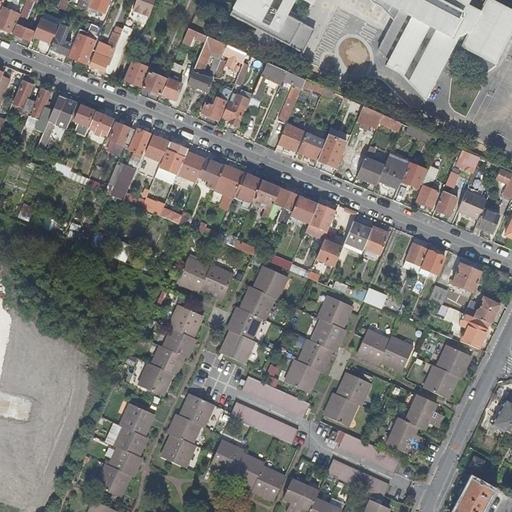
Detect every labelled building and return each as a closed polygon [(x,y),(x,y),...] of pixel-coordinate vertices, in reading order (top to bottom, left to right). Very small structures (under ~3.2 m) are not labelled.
[(24,38),(32,41),(33,37),(36,31),(37,29),(34,28),(33,30),(26,27),(29,21),(27,19),(35,0),(38,2),(38,0),(26,0),(21,14),(13,33),(22,37),(24,38)] [(92,0),(90,6),(105,13),(110,0),(92,0)] [(154,0),(135,0),(132,8),(148,15),(154,0)] [(236,0),(235,3),(232,9),(229,16),(256,29),(252,37),(271,47),(275,40),(303,54),(315,30),(288,16),(295,0),(300,0),(313,5),(315,0),(377,0),(397,11),(377,50),(387,61),(384,67),(398,74),(425,102),(459,38),(462,37),(467,34),(461,47),(496,65),(511,34),(511,9),(493,0),(236,0)] [(0,13),(0,27),(13,33),(21,14),(3,7),(0,13)] [(36,31),(33,37),(40,40),(41,39),(45,40),(44,42),(52,45),(59,27),(41,20),(40,21),(37,29),(36,31)] [(52,45),(51,47),(67,54),(71,44),(68,43),(70,40),(65,38),(69,28),(60,25),(59,27),(52,45)] [(69,56),(88,64),(102,28),(94,25),(91,33),(80,29),(69,56)] [(206,42),(208,37),(189,28),(183,41),(192,45),(195,37),(206,42)] [(121,34),(106,71),(113,75),(129,37),(121,34)] [(224,55),(224,54),(227,48),(210,39),(207,44),(205,44),(188,86),(192,87),(193,85),(198,87),(197,89),(207,94),(215,74),(211,72),(208,78),(202,76),(209,59),(209,58),(212,50),(224,55)] [(243,63),(247,53),(228,45),(227,48),(224,54),(230,57),(227,65),(234,69),(238,60),(243,63)] [(111,56),(97,51),(91,66),(105,71),(111,56)] [(124,80),(143,87),(150,71),(151,68),(132,61),(124,80)] [(243,63),(235,82),(241,85),(249,65),(243,63)] [(282,80),(286,71),(268,63),(262,76),(261,76),(252,98),(260,102),(270,80),(280,84),(282,80)] [(161,95),(168,79),(150,71),(143,87),(161,95)] [(287,124),(303,85),(306,80),(286,71),(282,80),(296,86),(291,99),(289,98),(279,120),(287,124)] [(0,104),(11,75),(3,72),(0,80),(0,104)] [(183,84),(170,78),(163,95),(176,100),(183,84)] [(303,85),(323,94),(325,88),(306,80),(303,85)] [(36,86),(24,81),(14,104),(31,111),(35,102),(28,99),(29,97),(32,97),(36,86)] [(41,88),(32,111),(42,115),(51,93),(41,88)] [(247,109),(251,100),(239,95),(235,104),(230,102),(224,117),(230,120),(229,122),(238,125),(245,108),(247,109)] [(60,96),(53,111),(49,121),(68,129),(78,104),(60,96)] [(217,98),(215,103),(213,106),(211,105),(206,103),(203,112),(220,119),(227,101),(217,98)] [(95,111),(82,106),(75,121),(88,127),(95,111)] [(34,133),(42,137),(49,121),(53,111),(48,109),(45,117),(42,115),(34,133)] [(115,120),(97,112),(89,129),(95,131),(94,134),(101,136),(101,134),(108,137),(115,120)] [(379,123),(399,131),(402,123),(383,114),(379,123)] [(125,146),(133,129),(117,123),(110,140),(125,146)] [(287,124),(279,144),(296,152),(304,132),(287,124)] [(420,137),(422,132),(414,128),(412,134),(420,137)] [(138,132),(133,129),(125,146),(125,148),(130,150),(138,132)] [(138,132),(130,150),(139,154),(138,156),(133,154),(136,161),(137,162),(136,164),(139,165),(152,135),(139,129),(138,132)] [(298,153),(318,161),(326,142),(306,134),(298,153)] [(162,162),(170,143),(154,136),(146,155),(162,162)] [(326,142),(318,161),(335,168),(343,149),(326,142)] [(188,152),(189,150),(173,143),(165,161),(181,168),(188,152)] [(472,174),(479,158),(462,150),(455,166),(472,174)] [(181,168),(179,174),(198,182),(207,160),(188,152),(181,168)] [(377,186),(379,181),(385,166),(365,158),(357,177),(377,186)] [(379,181),(398,189),(402,181),(408,166),(388,158),(385,166),(379,181)] [(220,179),(226,166),(210,159),(204,173),(220,179)] [(50,170),(69,178),(71,171),(72,170),(54,162),(50,170)] [(409,163),(408,166),(402,181),(419,188),(426,170),(409,163)] [(112,196),(124,201),(126,196),(138,169),(125,165),(112,196)] [(245,173),(226,166),(220,179),(217,188),(220,189),(221,186),(237,192),(245,173)] [(439,169),(431,166),(427,176),(435,179),(439,169)] [(462,174),(452,170),(446,186),(453,188),(457,178),(460,179),(462,174)] [(511,199),(511,174),(501,170),(498,179),(503,181),(506,183),(509,184),(504,197),(511,199)] [(71,171),(69,178),(88,186),(90,180),(90,179),(71,171)] [(237,192),(255,200),(263,181),(245,173),(237,192)] [(427,176),(423,186),(424,186),(425,187),(435,179),(427,176)] [(263,181),(255,200),(253,204),(261,207),(263,203),(274,207),(281,189),(263,181)] [(100,191),(106,193),(108,187),(103,185),(100,191)] [(424,186),(417,202),(432,209),(439,193),(425,187),(424,186)] [(294,212),(300,197),(283,190),(277,204),(294,212)] [(484,209),(488,200),(467,191),(458,212),(479,220),(484,209)] [(443,193),(436,210),(451,217),(460,196),(457,195),(456,198),(443,193)] [(221,208),(229,211),(235,197),(231,195),(230,198),(226,196),(221,208)] [(126,196),(124,201),(143,208),(145,203),(126,196)] [(294,212),(292,216),(310,224),(318,204),(300,197),(294,212)] [(158,215),(163,204),(156,201),(151,213),(158,215)] [(318,204),(310,224),(329,232),(337,212),(318,204)] [(159,215),(178,224),(181,216),(162,207),(159,215)] [(479,220),(477,226),(493,233),(501,214),(498,213),(497,215),(484,209),(479,220)] [(198,232),(204,234),(208,225),(202,222),(200,227),(198,232)] [(346,243),(364,250),(368,241),(372,230),(354,223),(346,243)] [(373,228),(372,230),(368,241),(369,241),(365,249),(373,252),(377,244),(381,245),(380,248),(383,249),(389,234),(373,228)] [(118,240),(112,256),(125,262),(132,246),(118,240)] [(325,241),(317,259),(336,267),(344,248),(325,241)] [(422,267),(429,251),(414,244),(407,261),(422,267)] [(243,250),(254,255),(256,250),(246,246),(243,250)] [(382,261),(385,254),(379,251),(376,258),(381,260),(382,261)] [(445,257),(429,251),(422,267),(422,268),(430,272),(437,275),(445,257)] [(273,254),(270,263),(287,270),(290,261),(273,254)] [(220,295),(226,297),(236,275),(213,265),(211,268),(189,258),(179,280),(184,283),(183,285),(201,293),(202,290),(219,297),(220,295)] [(378,267),(381,260),(376,258),(373,265),(378,267)] [(474,293),(483,273),(461,265),(455,280),(452,279),(450,283),(474,293)] [(229,350),(226,355),(248,365),(258,343),(255,342),(265,319),(268,320),(278,299),(280,300),(291,277),(269,268),(266,273),(263,272),(256,288),(253,287),(246,304),(249,305),(246,311),(243,309),(241,314),(238,313),(230,330),(233,332),(226,348),(229,350)] [(422,268),(419,273),(428,277),(430,272),(422,268)] [(316,281),(319,274),(308,270),(306,277),(316,281)] [(435,286),(430,299),(444,304),(449,292),(435,286)] [(370,289),(365,301),(383,309),(388,296),(370,289)] [(287,383),(308,393),(311,388),(314,389),(322,372),(325,374),(332,358),(329,356),(331,350),(335,352),(337,346),(340,348),(348,331),(344,330),(352,313),(349,311),(351,306),(330,296),(320,317),(323,319),(313,342),(310,340),(300,362),(297,361),(287,383)] [(475,318),(490,324),(492,325),(501,305),(484,298),(483,301),(484,304),(482,310),(478,310),(475,318)] [(190,354),(192,355),(199,341),(196,340),(203,323),(200,322),(203,316),(181,306),(170,328),(174,330),(165,349),(162,348),(153,368),(151,367),(141,388),(164,398),(166,393),(168,394),(175,377),(178,378),(185,365),(182,363),(185,358),(187,359),(190,354)] [(462,342),(480,350),(490,324),(475,318),(470,316),(468,319),(479,323),(478,326),(470,323),(462,342)] [(369,330),(359,352),(365,355),(364,358),(380,365),(382,362),(398,370),(400,367),(405,369),(415,348),(393,338),(392,340),(369,330)] [(426,389),(447,399),(449,393),(452,395),(460,378),(462,380),(470,363),(467,362),(470,356),(448,346),(438,368),(436,367),(426,389)] [(306,419),(312,404),(251,376),(244,391),(306,419)] [(331,413),(329,418),(350,428),(361,406),(363,407),(373,385),(352,376),(349,381),(346,380),(339,396),(336,395),(328,411),(331,413)] [(175,444),(172,442),(164,459),(188,470),(198,449),(195,447),(204,427),(207,429),(217,407),(195,397),(193,403),(190,402),(183,418),(180,416),(174,430),(177,431),(174,437),(177,438),(175,444)] [(408,423),(401,420),(389,447),(408,456),(411,448),(420,453),(426,441),(417,436),(420,429),(427,432),(430,424),(441,429),(446,418),(435,413),(439,406),(420,397),(408,423)] [(494,422),(506,429),(507,427),(511,417),(511,401),(507,399),(494,422)] [(294,446),(300,431),(239,403),(232,417),(294,446)] [(98,491),(120,500),(122,495),(125,496),(133,480),(136,481),(142,468),(139,466),(141,460),(138,459),(140,454),(144,455),(150,441),(147,440),(154,423),(151,422),(154,416),(132,407),(122,429),(125,430),(116,449),(119,451),(111,470),(108,469),(98,491)] [(337,443),(342,445),(346,434),(341,432),(337,443)] [(346,434),(342,445),(340,449),(397,474),(403,461),(346,434)] [(262,492),(261,495),(277,503),(288,478),(266,468),(268,465),(246,455),(247,452),(226,442),(215,463),(221,466),(220,469),(236,477),(235,480),(251,487),(252,484),(258,487),(256,490),(262,492)] [(475,455),(470,464),(481,470),(486,460),(475,455)] [(392,486),(335,460),(329,475),(385,501),(392,486)] [(473,478),(454,511),(481,511),(493,490),(473,478)] [(322,494),(295,481),(285,504),(293,508),(291,511),(342,511),(319,501),(322,494)] [(392,511),(393,511),(374,503),(369,511),(392,511)]
